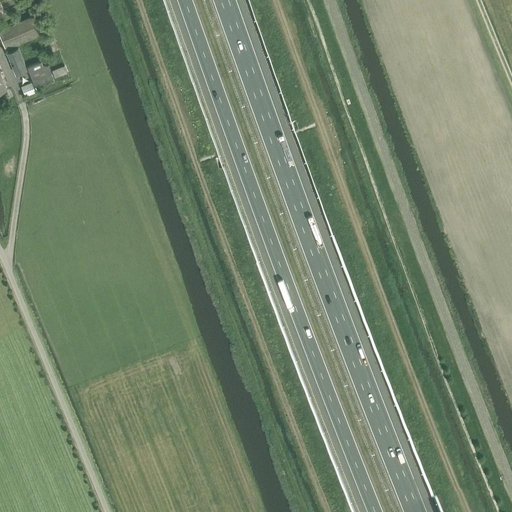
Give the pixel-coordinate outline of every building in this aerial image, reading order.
[(354,511),(312,403),(258,260),(223,164),(193,82),(164,0),(163,0),(192,82),(219,155),(257,260),(256,261),(310,404),(352,511),(440,511),(386,374),(333,234),(296,130),(293,121),(292,119),(271,60),(250,0),(249,0),(270,61),(292,121),(332,234),(384,375),(438,511),(354,511)] [(0,31),(8,51),(45,35),(37,16),(0,31)] [(18,75),(29,70),(19,48),(9,53),(18,75)] [(65,65),(53,70),(56,78),(68,73),(65,65)] [(0,93),(8,90),(0,69),(0,93)] [(33,81),(23,85),(27,95),(37,91),(33,81)] [(10,154),(7,174),(16,175),(19,156),(10,154)]
